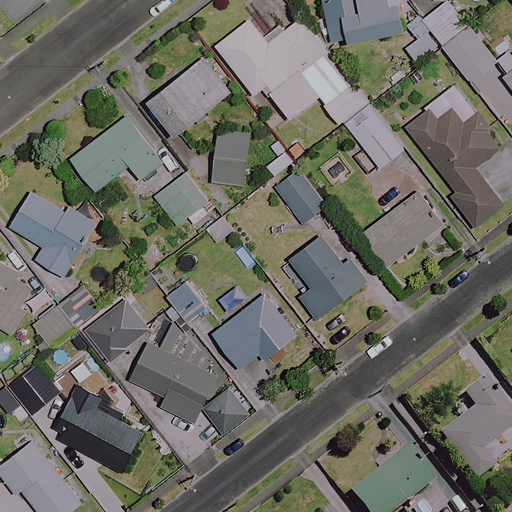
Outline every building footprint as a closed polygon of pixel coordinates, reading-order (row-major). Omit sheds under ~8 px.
[(324,0),(333,41),(349,38),(350,42),(406,30),(399,0),(324,0)] [(445,45),(469,27),(449,0),(425,18),(445,45)] [(345,120),(367,104),(302,19),(270,43),(251,18),(217,45),(256,95),(268,86),(292,118),(320,97),(341,124),(345,120)] [(469,27),(445,45),(472,81),(498,62),(472,25),(469,27)] [(233,91),(205,56),(150,100),(178,135),(233,91)] [(502,148),(457,88),(407,125),(457,191),(452,195),(477,227),(505,206),(476,167),(502,148)] [(367,104),(345,120),(382,168),(405,149),(369,102),(367,104)] [(166,161),(130,114),(75,156),(100,189),(132,164),(143,179),(166,161)] [(251,130),(220,127),(215,182),(245,185),(251,130)] [(293,162),(277,141),(271,146),(279,157),(268,166),(275,175),(293,162)] [(216,208),(187,171),(155,196),(178,224),(189,216),(195,224),(216,208)] [(327,206),(301,171),(278,188),(304,223),(327,206)] [(67,211),(33,191),(12,226),(46,246),(38,258),(66,275),(98,222),(70,205),(67,211)] [(443,225),(419,192),(364,232),(388,265),(443,225)] [(366,281),(326,231),(292,258),(314,286),(301,296),(319,319),(366,281)] [(41,292),(0,263),(0,322),(13,332),(41,292)] [(207,306),(187,282),(170,296),(190,320),(207,306)] [(102,309),(84,287),(63,303),(81,326),(102,309)] [(298,333),(266,292),(214,332),(242,368),(258,355),(263,360),(298,333)] [(134,335),(111,306),(81,330),(103,359),(134,335)] [(76,331),(60,308),(37,324),(48,340),(39,346),(44,353),(76,331)] [(216,361),(197,331),(165,314),(133,380),(168,397),(163,407),(196,423),(219,376),(211,372),(216,361)] [(63,390),(40,362),(11,386),(34,414),(63,390)] [(511,430),(511,417),(483,381),(463,397),(474,411),(441,437),(478,483),(493,470),(481,455),(511,430)] [(125,409),(81,385),(58,428),(69,434),(66,440),(124,471),(145,432),(119,418),(125,409)] [(70,511),(84,501),(31,436),(17,447),(20,450),(0,466),(0,469),(18,492),(23,488),(41,511),(70,511)] [(395,511),(432,483),(406,449),(349,493),(363,511),(395,511)]
